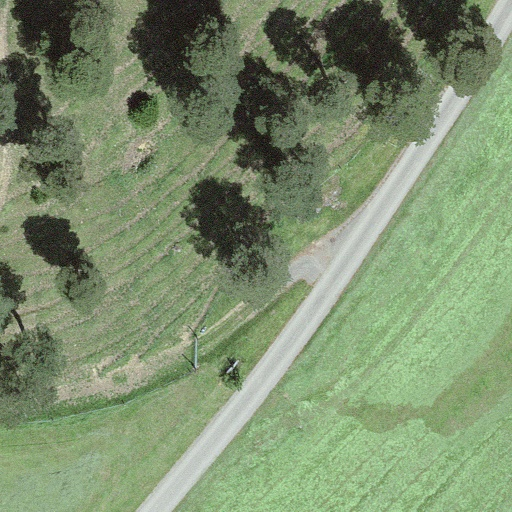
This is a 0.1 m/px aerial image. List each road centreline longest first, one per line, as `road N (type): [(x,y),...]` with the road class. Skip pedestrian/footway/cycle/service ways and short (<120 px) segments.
road 1 (track): [(511,13),(248,417),(162,511)]
road 2 (track): [(0,407),(69,403),(188,361),(308,267),(374,229)]
